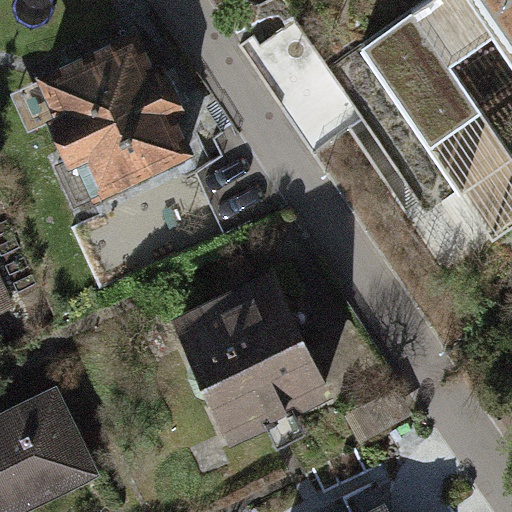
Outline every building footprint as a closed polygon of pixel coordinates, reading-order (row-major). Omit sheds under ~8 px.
[(497,238),(511,227),(511,0),(428,0),(362,48),(497,238)] [(147,29),(33,73),(101,208),(204,150),(147,29)] [(0,320),(20,311),(0,268),(0,320)] [(293,272),(185,323),(241,443),(350,392),(293,272)] [(0,414),(0,511),(74,511),(103,500),(56,391),(0,414)]
